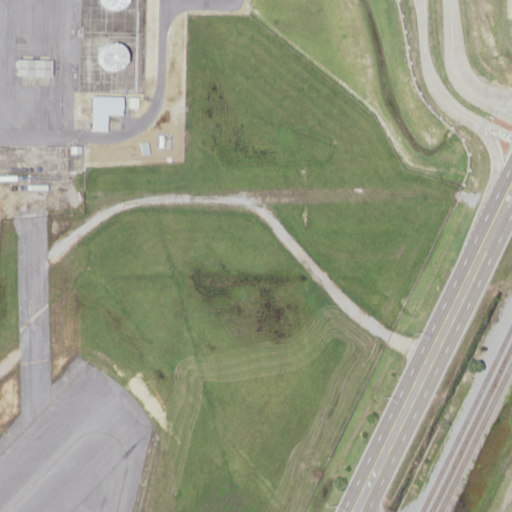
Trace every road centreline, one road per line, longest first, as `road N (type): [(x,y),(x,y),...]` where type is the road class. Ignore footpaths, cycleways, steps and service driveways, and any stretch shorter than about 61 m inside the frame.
road 1 (primary): [(353,511),(511,198)]
road 2 (residential): [(428,0),(440,82),(464,111),(511,132)]
road 3 (residential): [(511,100),(481,93),(466,72),(457,0)]
